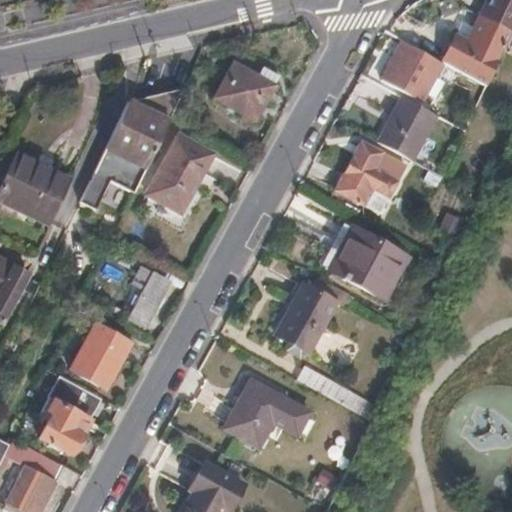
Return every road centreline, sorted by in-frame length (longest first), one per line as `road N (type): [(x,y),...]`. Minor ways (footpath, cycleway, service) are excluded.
road 1 (tertiary): [(370,0),(91,511)]
road 2 (residential): [(0,65),(284,0)]
